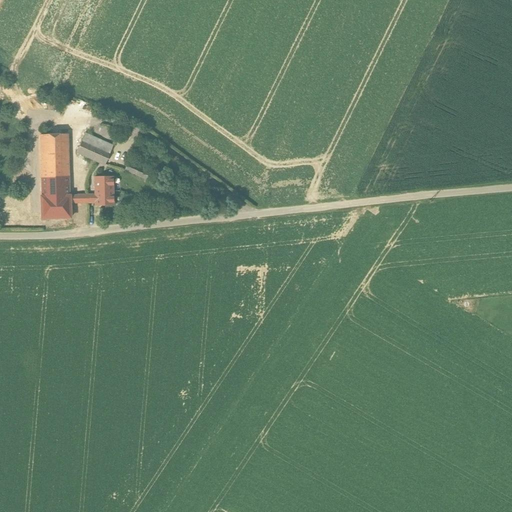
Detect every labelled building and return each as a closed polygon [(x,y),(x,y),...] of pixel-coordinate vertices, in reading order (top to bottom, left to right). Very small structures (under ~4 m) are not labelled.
[(114,146),(86,133),(76,153),(104,166),(114,146)] [(70,134),(39,135),(40,195),(71,195),(70,134)] [(150,173),(128,163),(125,170),(146,180),(150,173)] [(113,177),(94,177),(94,194),(71,195),(71,204),(95,203),(95,206),(114,206),(113,177)] [(71,195),(40,195),(41,220),(72,219),(71,204),(71,195)]
